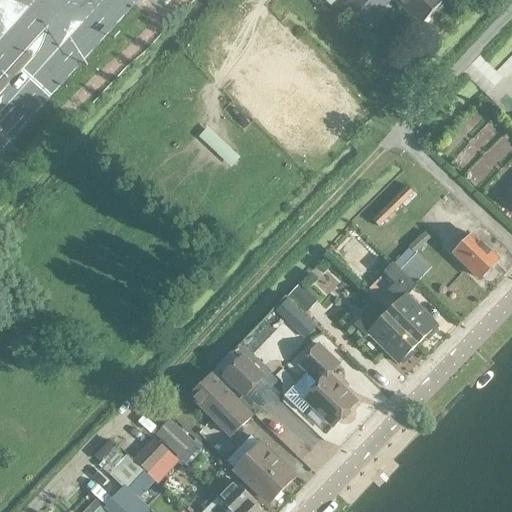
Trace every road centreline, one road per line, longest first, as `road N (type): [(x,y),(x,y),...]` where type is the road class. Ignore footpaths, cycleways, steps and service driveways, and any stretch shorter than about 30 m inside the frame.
road 1 (track): [(399,138),(150,391)]
road 2 (unclassified): [(511,242),(399,138),(511,14)]
road 3 (unclassified): [(311,511),(511,303)]
road 4 (primary): [(0,127),(120,0)]
